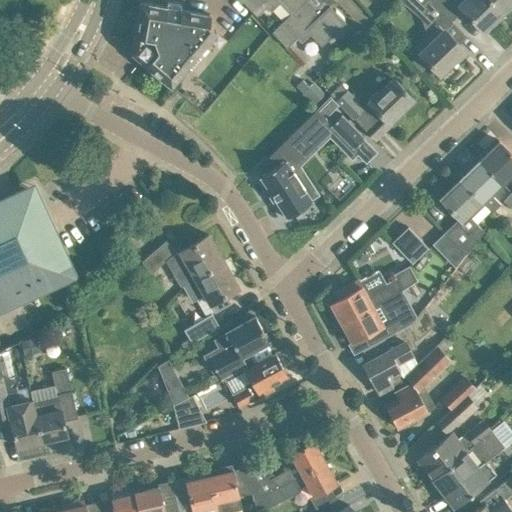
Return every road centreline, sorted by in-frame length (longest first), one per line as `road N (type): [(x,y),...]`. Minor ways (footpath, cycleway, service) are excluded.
road 1 (residential): [(0,484),(254,426),(337,393)]
road 2 (residential): [(285,288),(220,189),(36,92)]
road 3 (residential): [(285,288),(511,74)]
road 4 (residential): [(402,511),(337,393)]
